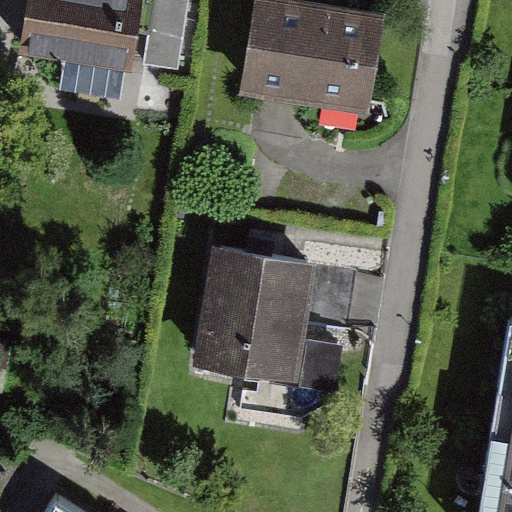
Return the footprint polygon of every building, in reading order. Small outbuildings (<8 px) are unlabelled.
[(186,0),(27,0),(19,51),(54,57),(48,92),(144,108),(151,64),(175,68),(186,0)] [(387,10),(319,0),(255,0),(243,85),(373,104),(387,10)] [(318,264),(217,249),(200,367),(301,382),(318,264)] [(511,511),(511,323),(508,322),(473,511),(511,511)] [(88,511),(60,495),(49,511),(88,511)]
